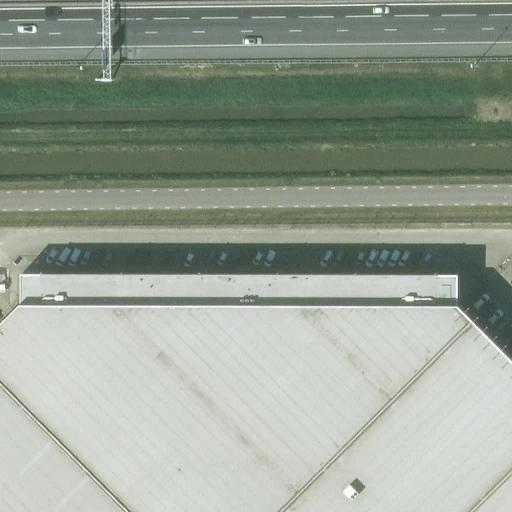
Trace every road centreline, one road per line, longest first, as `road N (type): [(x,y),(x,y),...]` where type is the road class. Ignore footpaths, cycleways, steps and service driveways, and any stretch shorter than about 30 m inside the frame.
road 1 (unclassified): [(511,195),(0,201)]
road 2 (motorway): [(0,34),(511,28)]
